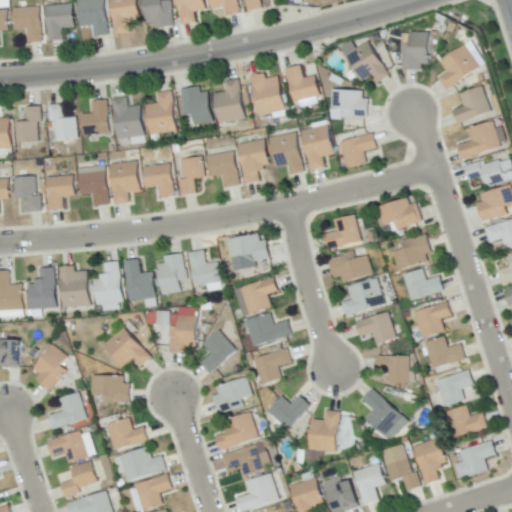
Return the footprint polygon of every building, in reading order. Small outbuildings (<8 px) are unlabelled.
[(83,28),(79,0),(106,0),(111,36),(95,37),(93,27),(83,28)] [(112,0),(139,0),(143,21),(130,23),(132,32),(117,34),(112,0)] [(149,24),(145,0),(165,0),(166,1),(173,0),(176,28),(156,29),(156,23),(149,24)] [(183,26),(178,0),(206,0),(208,11),(196,13),(198,23),(183,26)] [(213,10),(211,0),(239,0),(242,15),(228,16),(226,9),(213,10)] [(249,13),(245,0),(263,0),(265,9),(249,13)] [(51,43),(48,7),(75,4),(77,29),(65,29),(66,42),(51,43)] [(17,31),(14,9),(42,7),(44,41),(28,43),(28,30),(17,31)] [(0,9),(10,9),(11,31),(0,31),(0,9)] [(404,70),(404,43),(412,43),(413,30),(432,31),(431,65),(424,65),(424,72),(404,70)] [(363,82),(347,53),(370,40),(391,77),(378,85),(374,76),(363,82)] [(440,78),(448,72),(442,62),(468,45),(482,68),(450,91),(440,78)] [(295,104),(287,69),(303,66),(305,80),(317,77),(322,99),(295,104)] [(261,118),(251,77),(266,73),(268,80),(280,77),(288,112),(261,118)] [(220,125),(215,95),(228,92),(226,82),(240,79),(248,120),(220,125)] [(181,90),(201,86),(203,94),(210,92),(215,122),(196,126),(194,115),(186,117),(181,90)] [(454,112),(466,107),(461,95),(484,86),(494,112),(460,125),(454,112)] [(333,118),(333,90),(365,92),(365,99),(371,99),(370,120),(333,118)] [(152,137),(147,105),(160,103),(158,93),(173,91),(178,132),(152,137)] [(118,141),(113,99),(128,97),(130,108),(142,106),(146,136),(118,141)] [(85,136),(83,115),(96,114),(94,102),(109,101),(111,135),(85,136)] [(50,105),(66,105),(67,119),(78,118),(79,140),(58,141),(56,123),(52,124),(50,105)] [(19,145),(19,121),(28,120),(28,107),(44,106),(44,123),(38,124),(40,144),(19,145)] [(0,150),(0,118),(12,118),(13,150),(0,150)] [(470,129),(496,122),(503,149),(464,160),(460,146),(473,142),(470,129)] [(313,172),(303,130),(329,125),(336,156),(325,158),(327,169),(313,172)] [(278,169),(271,137),(298,132),(306,173),(291,175),(290,166),(278,169)] [(349,169),(342,142),(375,133),(379,149),(367,152),(369,165),(349,169)] [(246,184),(239,145),(266,140),(272,165),(265,166),(267,172),(260,172),(262,183),(246,184)] [(212,178),(209,156),(237,151),(242,186),(226,187),(225,177),(212,178)] [(183,196),(180,179),(185,179),(182,160),(204,156),(207,178),(196,181),(198,193),(183,196)] [(465,165),(483,161),(484,165),(501,160),(510,182),(488,188),(485,177),(470,181),(465,165)] [(112,165),(140,161),(143,193),(130,194),(132,203),(116,206),(112,165)] [(149,189),(145,167),(173,163),(177,197),(161,199),(159,187),(149,189)] [(80,174),(108,172),(113,207),(95,207),(94,196),(83,196),(80,174)] [(48,178),(76,176),(78,198),(64,198),(67,212),(52,211),(48,178)] [(16,200),(15,178),(38,177),(39,196),(44,195),(45,213),(29,212),(28,199),(16,200)] [(0,179),(10,179),(11,201),(0,201),(0,179)] [(479,204),(485,202),(483,195),(511,185),(511,206),(507,208),(510,216),(485,223),(479,204)] [(379,208),(410,198),(412,206),(420,203),(425,223),(398,231),(396,225),(385,227),(379,208)] [(330,251),(326,234),(339,232),(337,220),(357,216),(363,243),(330,251)] [(487,228),(511,220),(511,249),(506,251),(504,241),(492,244),(487,228)] [(394,252),(405,248),(404,241),(428,234),(434,253),(426,255),(429,264),(401,272),(394,252)] [(229,240),(261,235),(262,242),(269,240),(273,261),(246,265),(245,258),(233,260),(229,240)] [(196,288),(190,254),(206,251),(208,263),(220,261),(223,284),(196,288)] [(330,258),(356,251),(358,260),(369,257),(375,275),(345,284),(344,277),(335,279),(330,258)] [(164,297),(160,265),(167,264),(166,257),(185,254),(187,270),(179,271),(183,293),(164,297)] [(498,271),(511,266),(511,263),(509,255),(511,254),(511,283),(503,286),(498,271)] [(132,303),(127,262),(141,260),(143,274),(155,273),(158,300),(132,303)] [(99,307),(96,280),(102,280),(101,275),(108,274),(107,264),(120,263),(125,305),(99,307)] [(65,309),(62,268),(76,267),(76,272),(89,271),(92,307),(65,309)] [(31,311),(31,285),(36,285),(36,280),(42,280),(41,269),(56,268),(59,309),(31,311)] [(404,276),(425,269),(428,280),(442,276),(447,292),(414,303),(404,276)] [(0,272),(11,272),(12,286),(24,286),(26,318),(0,317),(0,272)] [(242,289),(276,278),(280,293),(270,295),(273,308),(251,315),(242,289)] [(349,318),(345,304),(354,300),(350,288),(379,278),(388,306),(349,318)] [(507,305),(511,303),(511,287),(503,290),(507,305)] [(415,314),(449,302),(454,317),(443,321),(447,332),(424,340),(415,314)] [(247,321),(272,313),(276,325),(290,321),(294,335),(255,348),(247,321)] [(364,338),(359,323),(391,313),(399,339),(379,346),(375,334),(364,338)] [(171,353),(172,327),(180,328),(181,315),(200,316),(198,350),(190,350),(190,357),(171,353)] [(126,371),(105,347),(125,328),(154,358),(143,368),(136,362),(126,371)] [(213,378),(200,363),(212,353),(204,345),(220,331),(239,352),(213,378)] [(426,345),(447,337),(450,349),(463,345),(468,361),(435,372),(426,345)] [(0,366),(0,340),(7,340),(6,348),(8,348),(8,342),(22,342),(22,368),(0,366)] [(36,380),(40,374),(36,371),(55,345),(70,358),(63,368),(68,371),(53,393),(36,380)] [(255,359),(289,348),(294,363),(280,368),(284,379),(264,386),(255,359)] [(377,372),(378,357),(412,358),(411,385),(390,383),(391,373),(377,372)] [(437,381),(472,370),(478,387),(464,391),(468,402),(446,408),(437,381)] [(92,376),(125,377),(125,384),(133,384),(132,404),(94,405),(92,376)] [(220,416),(213,396),(220,394),(218,386),(248,378),(255,397),(243,400),(245,409),(220,416)] [(364,401),(374,389),(404,417),(387,438),(367,419),(374,411),(364,401)] [(49,416),(64,411),(61,399),(80,393),(89,421),(54,431),(49,416)] [(270,413),(284,396),(293,404),(301,396),(312,406),(291,432),(270,413)] [(448,412),(469,407),(472,417),(485,413),(490,430),(457,440),(448,412)] [(311,451),(314,420),(327,421),(328,411),(343,413),(339,454),(311,451)] [(218,437),(227,434),(225,428),(230,427),(228,421),(252,413),(262,439),(223,450),(218,437)] [(116,454),(107,425),(131,418),(135,430),(146,427),(149,443),(116,454)] [(54,459),(48,443),(83,431),(91,459),(70,465),(67,455),(54,459)] [(415,447),(441,439),(449,464),(443,466),(445,470),(439,472),(442,482),(427,487),(415,447)] [(461,452),(495,441),(500,456),(487,460),(491,472),(470,479),(461,452)] [(223,456),(257,445),(267,471),(247,478),(242,467),(228,471),(223,456)] [(130,484),(121,457),(150,447),(154,459),(164,456),(169,471),(130,484)] [(386,462),(408,456),(413,473),(419,472),(425,489),(410,494),(405,480),(393,483),(386,462)] [(67,500),(61,485),(76,480),(72,469),(93,462),(101,489),(67,500)] [(355,473),(381,465),(388,485),(377,489),(381,501),(365,506),(355,473)] [(149,511),(145,511),(137,486),(169,474),(174,490),(162,495),(165,507),(149,511)] [(253,511),(241,511),(238,499),(252,495),(248,482),(273,474),(281,502),(253,511)] [(299,511),(291,487),(317,478),(326,504),(313,508),(314,511),(299,511)] [(333,511),(324,484),(343,479),(345,485),(354,483),(361,509),(351,511),(333,511)] [(142,509),(134,487),(128,488),(137,511),(142,509)] [(72,511),(70,503),(108,492),(114,511),(72,511)]
